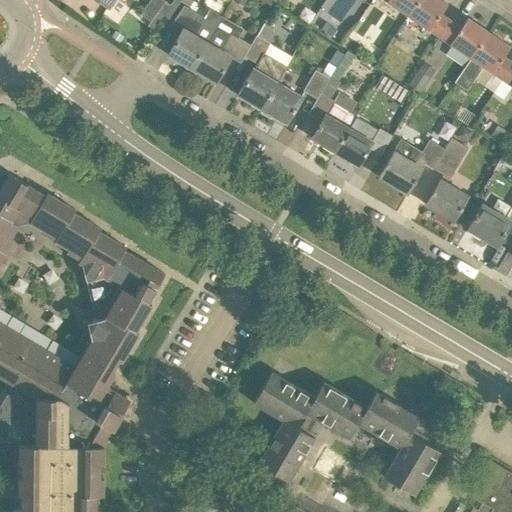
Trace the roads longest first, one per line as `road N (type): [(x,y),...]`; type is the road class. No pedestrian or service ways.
road 1 (residential): [(511,301),(138,78),(97,120)]
road 2 (residential): [(270,238),(168,398),(154,443),(153,511)]
road 3 (tertiary): [(511,379),(270,238)]
road 4 (tertiary): [(270,238),(97,120)]
